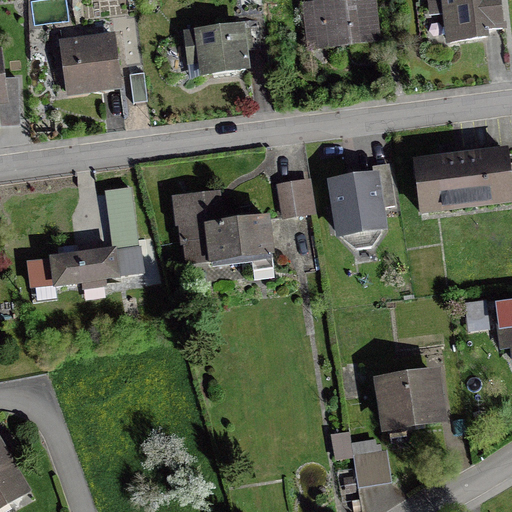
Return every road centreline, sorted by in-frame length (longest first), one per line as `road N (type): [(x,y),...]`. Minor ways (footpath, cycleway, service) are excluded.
road 1 (residential): [(0,169),(511,103)]
road 2 (residential): [(0,396),(30,404),(53,430),(83,511)]
